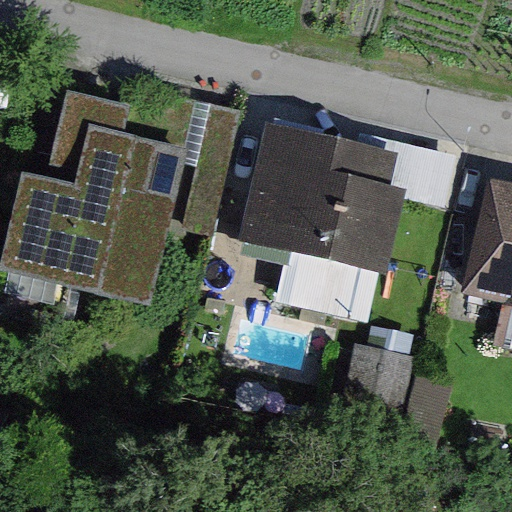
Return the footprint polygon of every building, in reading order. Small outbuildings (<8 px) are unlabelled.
[(63,177),(40,172),(17,269),(166,304),(199,166),(209,168),(195,229),(224,236),(254,110),(145,85),(141,105),(83,92),(63,177)] [(282,122),(255,237),(402,271),(422,189),(404,185),(411,152),(282,122)] [(511,179),(505,178),(478,292),(511,300),(511,324),(507,347),(511,348),(511,179)] [(382,346),(369,343),(352,414),(412,428),(428,357),(420,355),(424,338),(386,329),(382,346)] [(466,381),(430,373),(417,434),(453,442),(466,381)]
